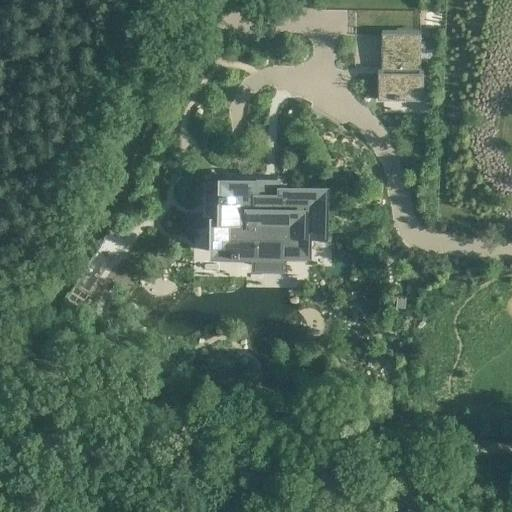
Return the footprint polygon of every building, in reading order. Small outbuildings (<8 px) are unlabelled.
[(379,73),(378,100),(423,101),(424,74),(421,74),(422,34),(382,33),(381,73),(379,73)] [(277,229),(302,231),(302,213),(328,213),(328,196),(345,196),(345,170),(333,170),(332,153),(300,153),(300,157),(279,157),(278,145),(244,145),(244,157),(242,157),(242,164),(244,164),(244,182),(236,182),(236,216),(252,216),(252,218),(263,218),(263,216),(277,217),(277,229)] [(109,259),(97,251),(75,285),(88,293),(109,259)] [(406,295),(397,295),(396,307),(405,308),(406,295)] [(379,413),(364,412),(364,423),(378,424),(379,413)]
